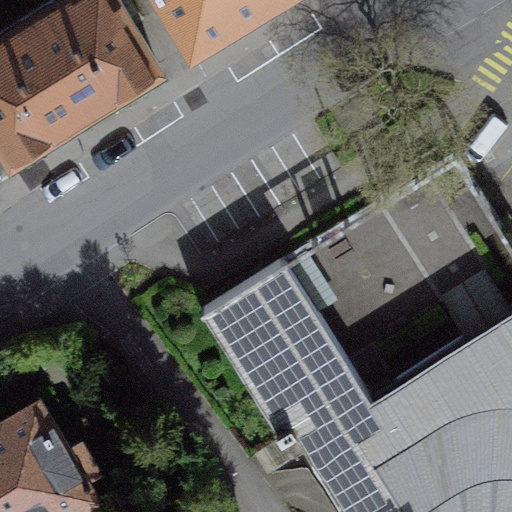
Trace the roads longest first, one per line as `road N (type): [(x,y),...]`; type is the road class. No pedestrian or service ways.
road 1 (primary): [(58,245),(418,0)]
road 2 (residential): [(58,245),(254,511)]
